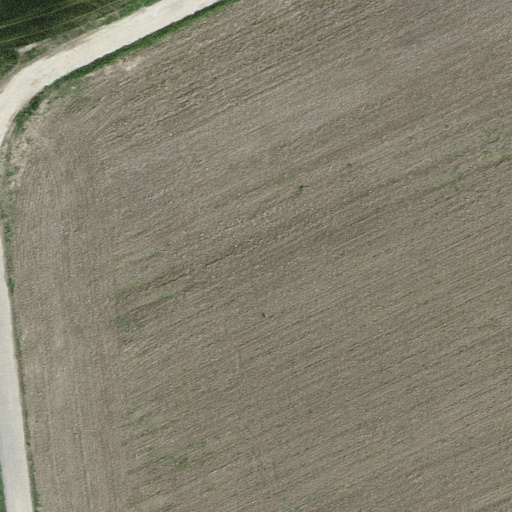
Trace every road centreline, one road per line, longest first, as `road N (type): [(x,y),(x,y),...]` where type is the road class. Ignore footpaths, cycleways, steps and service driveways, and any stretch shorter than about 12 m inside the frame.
road 1 (track): [(189,0),(51,66),(0,111)]
road 2 (track): [(0,383),(12,511)]
